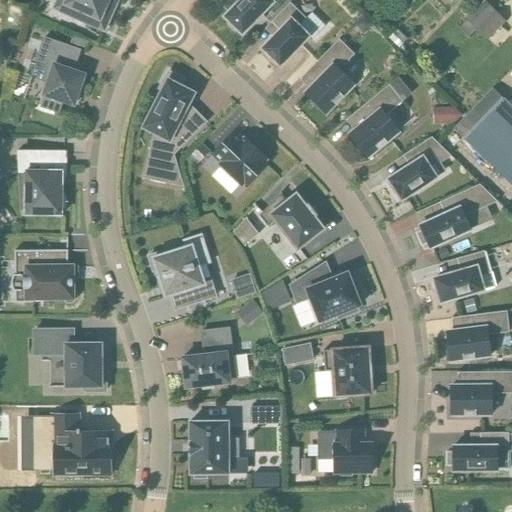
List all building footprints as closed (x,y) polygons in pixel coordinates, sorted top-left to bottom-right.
[(58,0),(55,9),(104,31),(117,0),(58,0)] [(225,18),(242,34),(261,16),(264,19),(265,18),(262,14),(276,0),(228,0),(223,6),(230,13),(225,18)] [(277,63),(280,66),(308,37),(298,27),(307,19),(291,3),(271,23),(280,32),(263,49),(266,53),(265,54),(275,64),(277,63)] [(479,32),(496,14),(485,3),(469,20),(469,21),(461,30),(472,40),(479,32)] [(496,14),(479,32),(489,41),(506,23),(496,14)] [(364,34),(373,24),(363,15),(354,25),(364,34)] [(41,107),(59,113),(63,102),(74,106),(84,76),(73,72),(80,51),(44,38),(37,60),(48,64),(42,81),(48,83),(44,95),(45,96),(41,107)] [(339,40),(300,80),(301,81),(302,80),(312,90),(309,94),(307,92),(305,94),(326,114),(354,86),(339,71),(355,55),(339,40)] [(19,73),(20,72),(6,69),(5,68),(1,100),(2,100),(11,100),(12,96),(19,73)] [(177,170),(173,155),(205,123),(188,105),(193,95),(186,91),(186,92),(180,89),(181,87),(177,85),(180,80),(184,82),(184,81),(169,73),(160,90),(164,91),(145,128),(155,134),(149,164),(177,170)] [(353,140),(368,158),(399,133),(385,116),(402,102),(389,85),(375,97),(367,103),(346,121),(347,122),(348,121),(359,135),(353,140)] [(511,107),(504,100),(493,89),(439,144),(511,213),(511,107)] [(367,103),(375,97),(367,90),(361,96),(367,103)] [(433,107),(433,123),(455,123),(463,115),(455,107),(433,107)] [(242,142),(233,134),(212,156),(221,164),(220,166),(242,186),(243,184),(247,187),(267,166),(264,163),(267,160),(245,139),(242,142)] [(409,167),(389,180),(390,182),(388,184),(395,194),(397,193),(402,201),(436,179),(428,167),(438,160),(426,142),(403,157),(409,167)] [(210,152),(202,144),(183,164),(191,171),(210,152)] [(25,215),(61,216),(62,210),(65,208),(65,197),(62,194),(62,173),(65,173),(65,153),(26,153),(26,154),(32,154),(32,172),(26,172),(25,215)] [(464,218),(475,213),(497,203),(479,185),(465,192),(439,203),(445,216),(420,227),(422,231),(416,234),(422,247),(428,244),(430,249),(470,231),(464,218)] [(282,196),(283,195),(282,194),(260,217),(268,228),(270,226),(269,226),(275,221),(298,250),(324,230),(314,217),(315,216),(308,207),(307,208),(297,195),(287,203),(282,196)] [(259,235),(253,227),(247,219),(233,233),(245,248),(246,246),(246,245),(259,235)] [(206,253),(201,236),(184,241),(186,249),(165,255),(164,252),(148,257),(153,272),(157,271),(166,298),(170,296),(175,310),(216,297),(210,279),(202,281),(194,257),(206,253)] [(72,268),(68,268),(68,251),(7,252),(7,277),(20,277),(20,291),(7,291),(7,304),(25,303),(25,299),(55,299),(59,303),(72,303),(76,299),(76,293),(72,289),(72,268)] [(434,280),(441,303),(483,291),(479,277),(491,274),(484,252),(456,260),(460,272),(434,280)] [(344,275),(332,280),(325,265),(291,287),(298,303),(310,298),(320,323),(337,316),(339,319),(358,312),(356,308),(361,306),(354,289),(350,291),(344,275)] [(237,300),(255,293),(249,274),(230,281),(237,300)] [(284,282),(277,286),(283,304),(291,301),(284,282)] [(263,313),(252,299),(235,312),(247,326),(263,313)] [(465,302),(468,314),(478,312),(475,299),(465,302)] [(450,362),(492,357),(489,335),(509,332),(506,312),(451,318),(452,320),(453,320),(455,338),(447,339),(450,362)] [(236,381),(234,368),(229,329),(202,332),(204,356),(183,359),(183,361),(182,361),(183,371),(184,371),(186,388),(202,387),(203,390),(214,389),(214,385),(230,383),(230,381),(236,381)] [(101,345),(73,345),(73,331),(34,331),(34,355),(65,355),(66,388),(87,388),(87,392),(106,392),(106,369),(102,369),(101,345)] [(286,366),(313,360),(310,345),(282,350),(286,366)] [(371,366),(370,366),(368,348),(323,351),(325,373),(334,372),(336,397),(371,395),(370,377),(372,377),(372,375),(370,376),(370,368),(371,368),(371,366)] [(451,416),(491,416),(491,396),(511,395),(511,372),(457,373),(457,375),(459,375),(460,385),(459,385),(459,389),(454,389),(454,387),(451,387),(451,416)] [(251,424),(280,424),(280,409),(251,409),(251,424)] [(55,417),(33,418),(34,471),(61,471),(61,475),(83,475),(83,471),(111,471),(111,468),(115,466),(118,462),(118,457),(115,453),(111,451),(111,444),(105,445),(105,433),(80,433),(80,429),(79,429),(79,416),(55,416),(55,417)] [(228,423),(189,423),(190,475),(194,475),(194,480),(207,480),(207,475),(228,475),(228,458),(239,458),(239,440),(228,440),(228,423)] [(372,472),(372,444),(362,444),(362,431),(336,430),(337,435),(316,435),(316,458),(333,458),(334,472),(339,472),(339,477),(349,477),(349,472),(372,472)] [(480,447),(453,448),(453,453),(446,453),(446,467),(453,467),(453,472),(497,471),(509,470),(509,434),(480,434),(480,447)]
